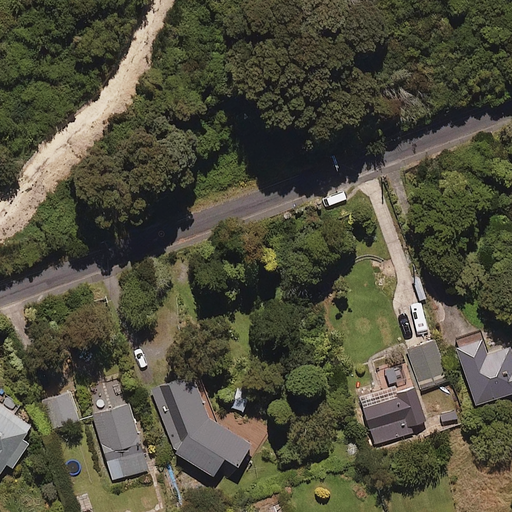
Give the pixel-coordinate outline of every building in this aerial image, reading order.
[(483,346),(477,331),(451,341),(473,399),(511,384),(511,351),(506,337),(483,346)] [(448,376),(432,336),(404,347),(419,387),(448,376)] [(208,402),(192,361),(151,377),(174,441),(230,473),(253,433),(208,402)] [(424,414),(403,362),(376,373),(380,383),(355,392),(376,444),(412,430),(408,420),(424,414)] [(235,378),(229,402),(245,406),(251,383),(235,378)] [(0,466),(6,457),(11,460),(28,431),(22,428),(31,413),(16,404),(21,396),(0,382),(0,466)] [(79,413),(70,386),(47,394),(56,421),(79,413)] [(149,466),(128,394),(91,405),(112,477),(149,466)]
